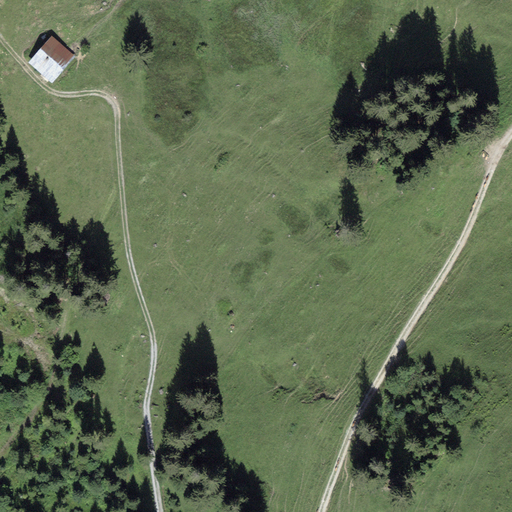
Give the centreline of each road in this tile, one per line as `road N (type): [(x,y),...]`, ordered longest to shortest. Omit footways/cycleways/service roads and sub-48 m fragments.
road 1 (track): [(0,40),(49,91),(100,96),(118,115),(126,232),(151,329),(146,406),(159,511)]
road 2 (track): [(323,511),(360,414),(460,247),(511,134)]
road 3 (track): [(121,175),(87,248),(46,397),(0,455)]
